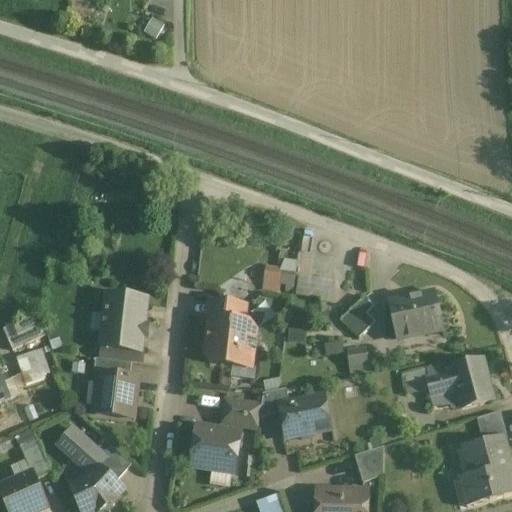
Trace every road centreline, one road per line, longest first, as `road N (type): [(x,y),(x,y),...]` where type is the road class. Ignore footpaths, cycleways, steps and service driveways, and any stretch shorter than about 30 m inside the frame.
road 1 (unclassified): [(511,212),(167,83),(0,31)]
road 2 (residential): [(208,182),(447,270),(492,308),(511,347)]
road 3 (residential): [(155,511),(190,223),(208,182)]
road 4 (residential): [(0,111),(208,182)]
